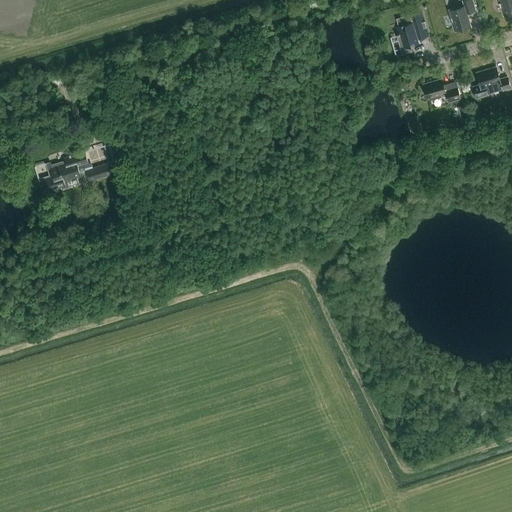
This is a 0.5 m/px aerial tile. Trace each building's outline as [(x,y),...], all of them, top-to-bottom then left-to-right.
[(464,0),(466,6),(465,6),(465,5),(455,8),(455,7),(448,9),(454,31),(471,26),(467,13),(478,10),(474,0),(464,0)] [(511,0),(498,0),(504,16),(511,13),(511,0)] [(400,49),(420,43),(419,39),(429,36),(421,11),(411,14),(413,22),(395,27),(397,34),(396,34),(400,49)] [(476,72),(480,84),(472,87),(476,99),(489,95),(488,92),(502,88),(503,91),(511,88),(507,76),(500,79),(496,66),(476,72)] [(457,87),(445,91),(442,78),(423,84),(428,101),(446,95),(449,103),(461,99),(457,87)] [(466,105),(458,107),(462,122),(470,120),(466,105)] [(421,131),(418,122),(411,124),(413,133),(421,131)] [(91,162),(89,163),(85,151),(64,157),(66,163),(51,168),(53,177),(45,179),(49,191),(66,186),(65,181),(76,178),(78,185),(113,174),(109,162),(93,167),(91,162)]
